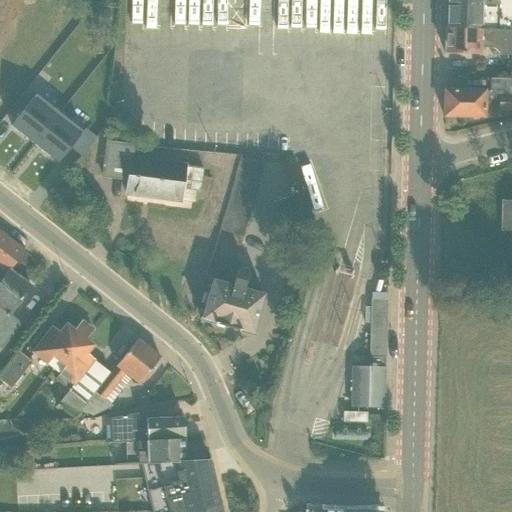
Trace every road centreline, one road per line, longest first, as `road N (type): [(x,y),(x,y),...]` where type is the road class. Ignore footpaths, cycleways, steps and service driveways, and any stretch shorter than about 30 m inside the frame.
road 1 (residential): [(275,479),(241,455),(187,350),(0,197)]
road 2 (primary): [(409,489),(416,159)]
road 3 (primary): [(416,159),(421,0)]
road 4 (residential): [(275,479),(409,489)]
